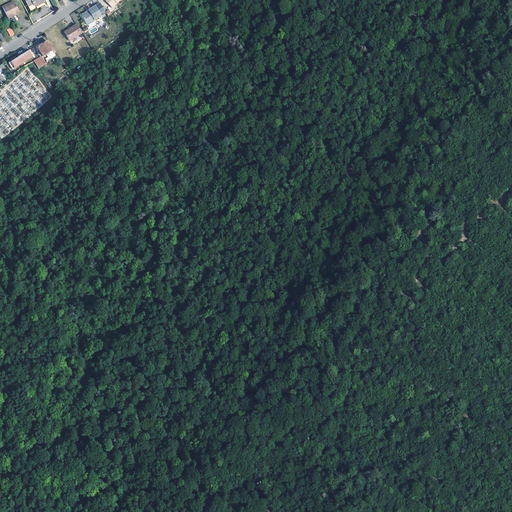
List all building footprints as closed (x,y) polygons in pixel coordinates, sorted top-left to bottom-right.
[(37,9),(41,7),(46,5),(43,0),(25,0),(30,6),(34,4),(37,9)] [(105,0),(106,0),(113,8),(121,0),(105,0)] [(9,19),(13,17),(16,16),(17,18),(21,16),(15,3),(14,4),(11,5),(9,7),(4,9),(9,19)] [(84,18),(85,19),(88,24),(89,26),(96,21),(103,16),(102,15),(97,7),(90,11),(90,12),(91,13),(88,14),(88,13),(84,16),(84,18)] [(66,33),(68,37),(71,41),(84,33),(81,29),(79,25),(75,27),(76,28),(73,29),(66,33)] [(54,51),(48,42),(39,48),(44,57),(40,58),(35,61),(38,67),(46,63),(45,61),(43,59),(45,57),(47,60),(48,62),(59,56),(57,52),(55,50),(54,51)] [(20,56),(10,62),(14,68),(33,55),(29,49),(22,54),(23,55),(20,57),(20,56)] [(9,70),(4,64),(0,67),(5,73),(9,70)]
